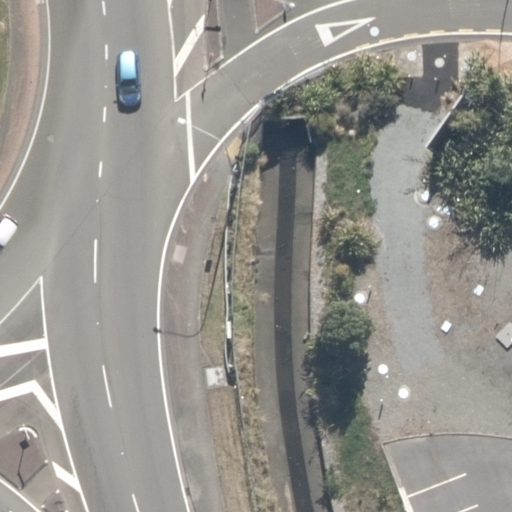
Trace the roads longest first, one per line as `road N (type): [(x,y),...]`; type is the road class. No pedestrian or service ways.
road 1 (unclassified): [(430,0),(317,34),(85,205)]
road 2 (secondary): [(78,224),(96,375),(134,511)]
road 3 (primary): [(113,0),(110,114),(85,205)]
road 4 (primary): [(78,224),(0,324)]
